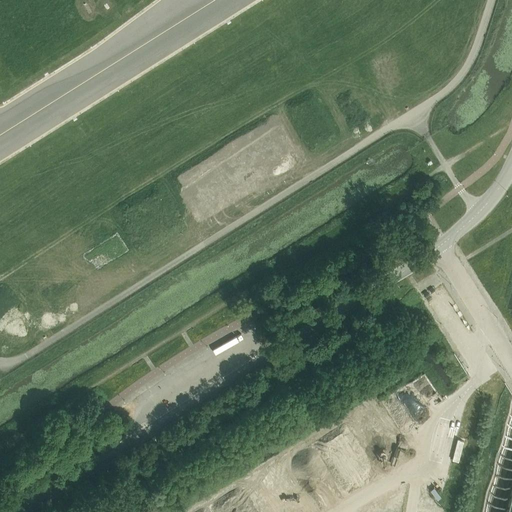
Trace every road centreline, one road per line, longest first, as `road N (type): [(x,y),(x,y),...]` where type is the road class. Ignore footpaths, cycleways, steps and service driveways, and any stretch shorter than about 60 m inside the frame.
road 1 (unclassified): [(439,247),(22,511)]
road 2 (unclassified): [(511,362),(439,247)]
